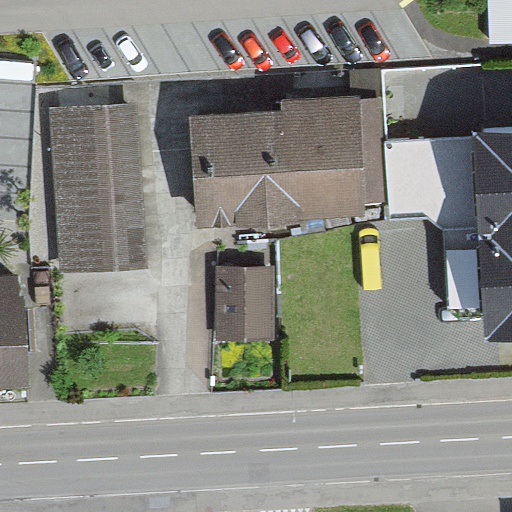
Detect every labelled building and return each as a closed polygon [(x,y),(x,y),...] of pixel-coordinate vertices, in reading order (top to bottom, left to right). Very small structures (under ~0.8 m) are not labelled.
[(511,71),(389,78),(397,229),(449,227),(453,315),(509,312),(511,338),(511,71)] [(298,116),(202,122),(208,229),(382,219),(375,102),(298,107),(298,116)] [(152,271),(146,108),(54,112),(60,274),(152,271)] [(279,273),(224,272),(223,342),(279,343),(279,273)] [(0,391),(55,388),(47,281),(0,283),(0,391)]
